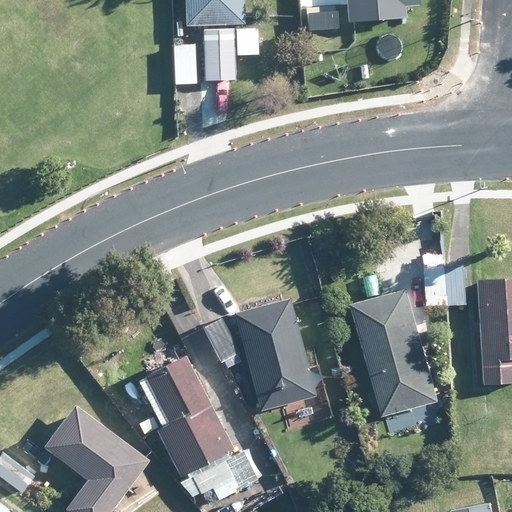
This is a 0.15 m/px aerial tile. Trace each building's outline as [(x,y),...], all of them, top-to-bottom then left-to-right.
[(186,0),(187,26),(204,25),(247,23),(245,0),(186,0)] [(347,0),(349,23),(407,18),(406,7),(422,6),(421,0),(347,0)] [(205,81),(230,80),(236,80),(235,28),(205,29),(205,81)] [(174,45),(175,85),(197,85),(196,44),(174,45)] [(427,303),(468,301),(467,261),(448,262),(442,261),(426,262),(427,303)] [(487,379),(502,379),(511,378),(511,272),(481,274),(482,294),(484,330),(487,379)] [(384,413),(443,396),(411,284),(404,285),(352,300),(384,413)] [(317,392),(310,366),(289,292),(232,308),(260,408),(281,401),(317,392)] [(203,324),(221,359),(239,350),(222,315),(203,324)] [(179,480),(191,494),(200,489),(200,490),(203,489),(208,501),(222,493),(216,482),(237,471),(228,454),(229,452),(227,448),(234,445),(184,349),(144,370),(137,374),(161,422),(157,425),(181,472),(187,469),(188,474),(183,476),(179,479),(179,480)] [(121,384),(116,375),(106,382),(112,390),(121,384)] [(63,506),(69,510),(71,511),(106,511),(150,455),(74,399),(42,441),(87,475),(69,498),(63,506)] [(32,476),(35,471),(4,446),(0,451),(0,473),(21,490),(32,476)] [(0,511),(4,511),(7,509),(8,507),(10,505),(0,498),(0,511)]
